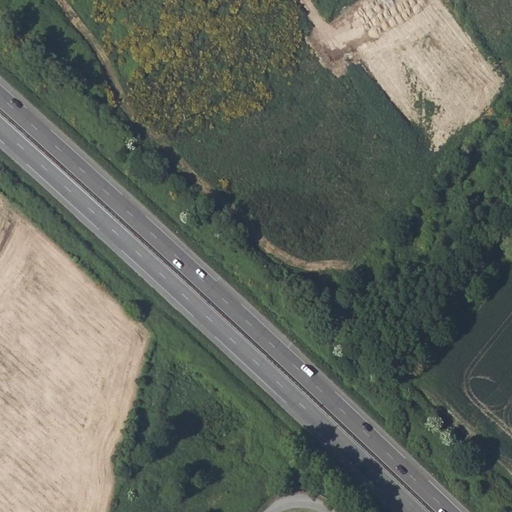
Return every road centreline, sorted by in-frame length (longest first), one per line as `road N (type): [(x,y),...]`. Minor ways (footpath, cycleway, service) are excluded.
road 1 (trunk): [(448,511),(0,96)]
road 2 (trunk): [(0,128),(414,511)]
